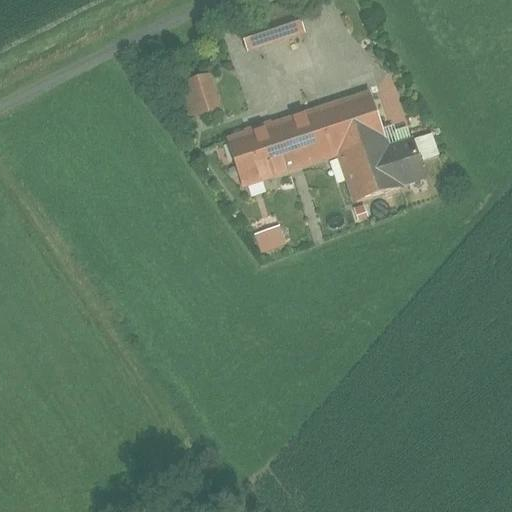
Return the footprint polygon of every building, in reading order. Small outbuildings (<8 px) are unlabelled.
[(243,31),(252,55),(309,34),(304,20),(300,9),(243,31)] [(213,73),(178,85),(192,123),(226,111),(213,73)] [(374,92),(228,140),(245,191),(341,159),(356,205),(433,179),(427,161),(420,139),(393,148),(374,92)] [(420,139),(427,161),(441,157),(434,134),(420,139)] [(265,256),(290,246),(282,226),(257,236),(265,256)]
